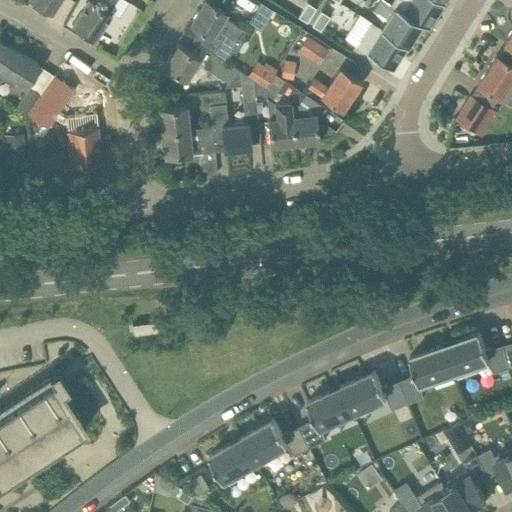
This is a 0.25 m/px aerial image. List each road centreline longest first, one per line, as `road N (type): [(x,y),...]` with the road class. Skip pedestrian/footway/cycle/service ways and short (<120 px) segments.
road 1 (tertiary): [(0,291),(511,232)]
road 2 (residential): [(66,511),(159,441),(311,353),(511,282)]
road 3 (residential): [(135,207),(412,172)]
road 4 (residential): [(412,172),(407,109),(473,0)]
road 5 (residential): [(123,75),(3,0)]
road 6 (residential): [(0,224),(135,207)]
road 7 (residential): [(135,207),(123,75)]
